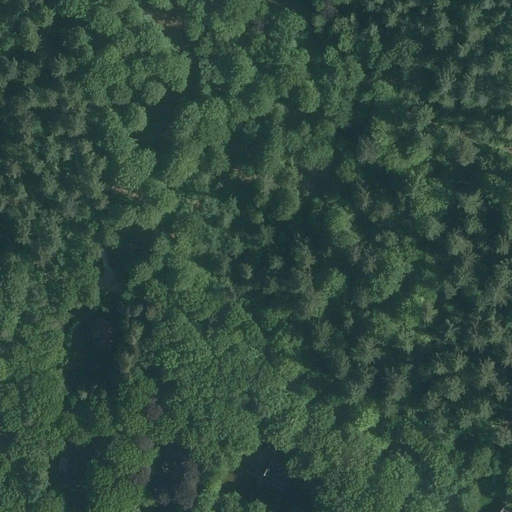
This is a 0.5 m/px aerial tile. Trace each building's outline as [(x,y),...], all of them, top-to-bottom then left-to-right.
[(56,316),(53,346),(61,347),(63,347),(65,316),(56,316)] [(110,346),(111,340),(113,329),(116,330),(117,322),(98,318),(96,326),(101,327),(100,338),(99,344),(110,346)] [(61,347),(53,346),(52,359),(61,359),(61,347)] [(84,474),(86,459),(79,458),(80,452),(83,452),(85,437),(72,435),(70,450),(72,451),(72,457),(68,456),(66,471),(84,474)] [(162,445),(156,454),(171,464),(177,455),(174,453),(179,445),(168,438),(163,446),(162,445)] [(265,451),(258,448),(252,459),(257,462),(255,466),(271,475),(272,473),(279,477),(289,456),(282,452),(281,454),(265,445),(264,448),(266,449),(265,451)] [(181,477),(176,484),(183,488),(188,481),(181,477)] [(136,490),(134,505),(153,508),(156,496),(162,497),(164,489),(150,487),(149,493),(136,490)] [(180,511),(182,504),(176,503),(173,511),(180,511)]
